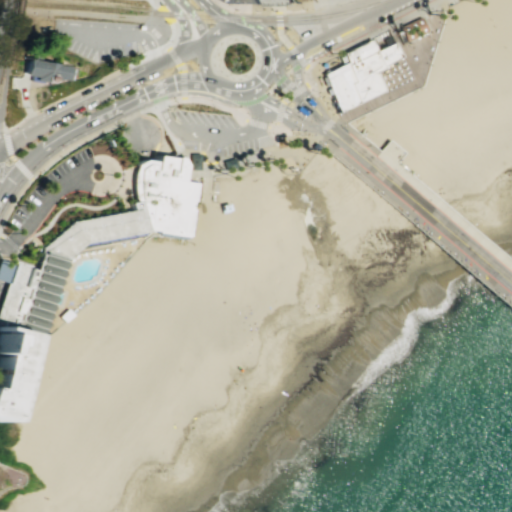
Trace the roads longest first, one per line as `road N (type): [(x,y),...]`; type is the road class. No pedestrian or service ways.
road 1 (residential): [(327,125),(511,284)]
road 2 (secondary): [(182,54),(0,149)]
road 3 (secondary): [(33,156),(156,89)]
road 4 (tertiary): [(271,60),(397,0)]
